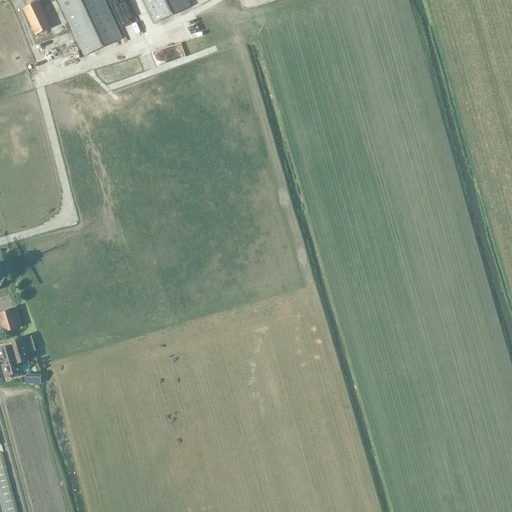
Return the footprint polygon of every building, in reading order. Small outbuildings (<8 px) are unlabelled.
[(58,0),(84,56),(122,38),(104,0),(58,0)] [(142,0),(154,24),(190,7),(187,0),(142,0)] [(35,35),(50,28),(38,1),(23,8),(35,35)] [(133,38),(141,36),(137,19),(128,22),(133,38)] [(48,69),(80,58),(71,33),(39,43),(48,69)] [(161,37),(151,38),(152,46),(161,45),(161,37)] [(10,310),(0,313),(6,332),(16,329),(20,328),(15,309),(10,310)] [(29,360),(23,339),(7,343),(8,347),(0,349),(0,358),(1,358),(3,365),(1,365),(4,377),(8,376),(9,377),(11,378),(13,378),(15,378),(16,377),(17,375),(17,373),(21,372),(19,363),(29,360)]
